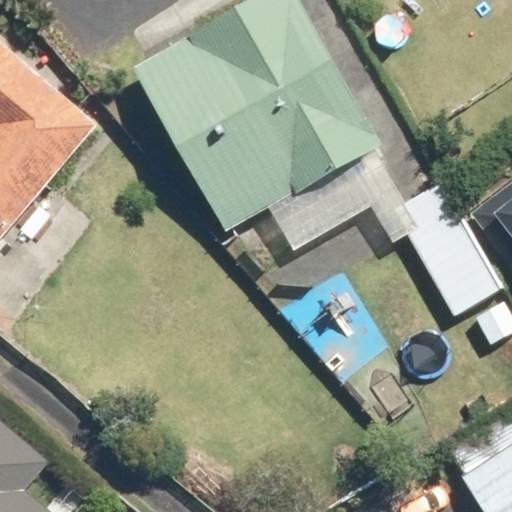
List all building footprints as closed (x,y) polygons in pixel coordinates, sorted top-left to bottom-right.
[(263,0),(131,78),(226,238),(378,149),(289,0),(263,0)] [(0,243),(94,131),(0,53),(0,243)] [(511,171),(467,204),(511,265),(511,171)] [(455,320),(463,315),(486,353),(511,336),(511,303),(504,290),(437,182),(389,212),(455,320)] [(0,511),(47,511),(24,492),(46,465),(0,425),(0,511)] [(511,511),(511,447),(459,481),(478,511),(511,511)]
